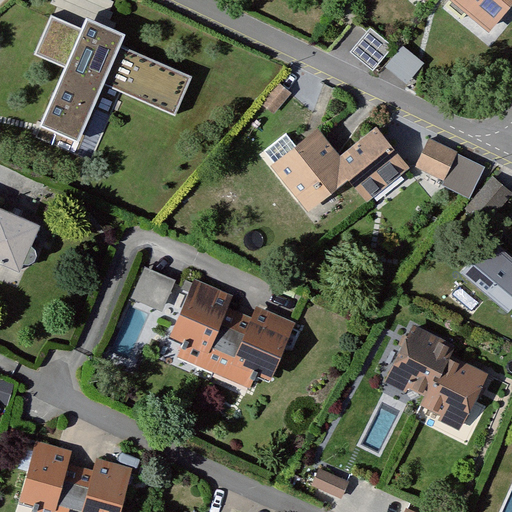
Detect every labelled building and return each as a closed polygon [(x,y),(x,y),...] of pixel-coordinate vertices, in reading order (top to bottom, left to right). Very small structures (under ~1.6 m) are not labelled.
[(511,0),(459,0),(492,26),(511,1),(511,0)] [(85,28),(54,14),(36,53),(69,67),(43,124),(82,141),(108,83),(177,114),(193,77),(124,46),(129,34),(90,17),(85,28)] [(392,45),(370,29),(355,48),(377,65),(392,45)] [(423,64),(402,47),(387,67),(408,83),(423,64)] [(314,119),(265,161),(308,210),(347,177),(372,206),(412,172),(374,128),(344,154),(314,119)] [(430,134),(416,165),(474,190),(487,159),(430,134)] [(511,184),(494,173),(483,189),(504,202),(511,190),(511,184)] [(51,226),(0,204),(0,264),(29,277),(51,226)] [(511,306),(511,250),(483,230),(450,275),(505,315),(511,306)] [(166,306),(179,275),(148,262),(135,293),(166,306)] [(298,326),(191,279),(166,335),(181,341),(174,357),(249,389),(257,371),(275,379),(298,326)] [(458,347),(410,323),(382,379),(420,398),(415,409),(462,432),(490,376),(452,358),(458,347)] [(76,456),(38,444),(19,504),(38,510),(37,511),(123,511),(136,473),(99,461),(94,476),(72,468),(76,456)] [(343,490),(348,477),(320,467),(315,481),(343,490)] [(430,511),(407,503),(403,511),(430,511)]
